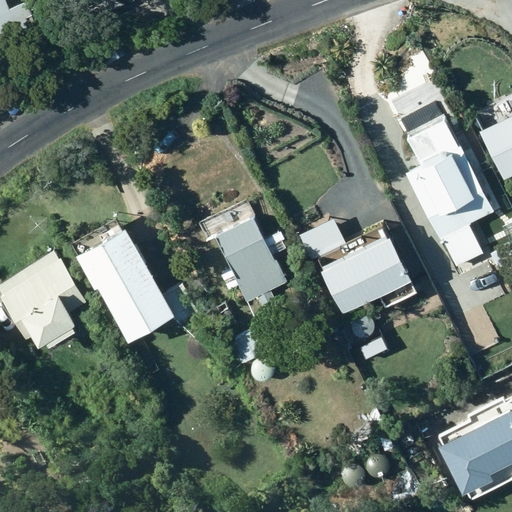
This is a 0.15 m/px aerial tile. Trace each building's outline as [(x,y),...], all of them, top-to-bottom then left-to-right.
[(0,49),(34,35),(29,25),(36,22),(29,5),(14,11),(9,0),(2,0),(0,1),(0,49)] [(104,71),(134,57),(128,46),(99,60),(104,71)] [(511,104),(481,120),(506,171),(511,168),(511,104)] [(496,201),(463,132),(409,157),(442,227),(444,226),(459,256),(485,243),(470,212),(496,201)] [(278,293),(272,281),(288,273),(255,204),(217,221),(250,292),(258,288),(263,300),(278,293)] [(170,281),(129,205),(77,232),(97,269),(101,266),(131,321),(176,297),(189,322),(202,315),(181,276),(170,281)] [(346,296),(415,260),(392,216),(388,218),(382,208),(351,224),(357,235),(323,252),(346,296)] [(282,230),(273,235),(277,244),(286,239),(282,230)] [(0,268),(29,321),(39,315),(42,321),(78,301),(75,295),(86,288),(58,237),(0,268)] [(233,288),(238,296),(247,291),(243,283),(233,288)] [(449,293),(459,311),(474,304),(465,285),(449,293)] [(266,343),(254,321),(236,331),(248,353),(266,343)] [(473,406),(441,421),(473,486),(502,472),(505,477),(511,473),(511,386),(509,388),(507,383),(470,401),(473,406)]
